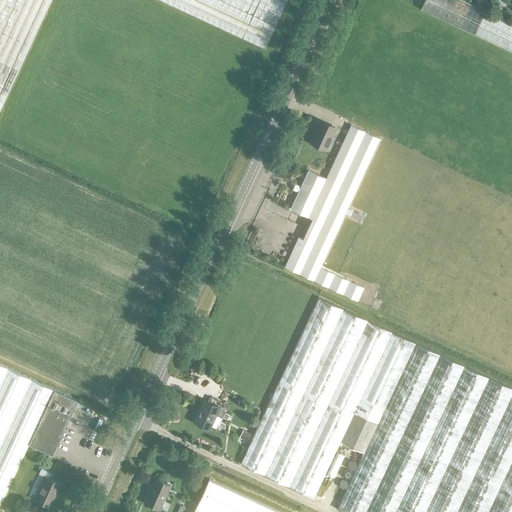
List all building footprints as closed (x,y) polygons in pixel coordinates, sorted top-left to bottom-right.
[(0,0),(0,117),(3,117),(48,0),(0,0)] [(164,0),(272,42),(288,0),(164,0)] [(511,22),(463,0),(425,0),(421,9),(511,51),(511,22)] [(310,140),(328,148),(327,147),(335,130),(337,130),(319,121),(318,122),(320,122),(312,140),(310,140)] [(511,371),(511,199),(350,124),(326,178),(308,216),(312,218),(303,238),(299,236),(285,266),(387,313),(430,333),(440,338),(511,371)] [(291,208),(308,216),(326,178),(308,170),(291,208)] [(319,297),(274,393),(271,391),(268,397),(271,398),(241,463),(314,497),(340,441),(364,452),(337,507),(347,511),(511,511),(511,387),(440,354),(319,297)] [(0,505),(29,444),(54,389),(0,363),(0,505)] [(29,444),(52,455),(78,400),(54,389),(29,444)] [(207,403),(202,400),(202,401),(203,402),(195,419),(194,418),(194,419),(212,427),(211,426),(217,412),(219,413),(218,415),(222,418),(228,405),(210,396),(207,403)] [(243,430),(239,437),(249,442),(252,434),(243,430)] [(33,446),(26,450),(31,459),(39,455),(33,446)] [(51,506),(61,483),(51,478),(53,473),(41,467),(39,473),(45,476),(34,498),(51,506)] [(156,478),(145,502),(160,509),(170,485),(156,478)] [(281,511),(210,478),(193,511),(281,511)]
